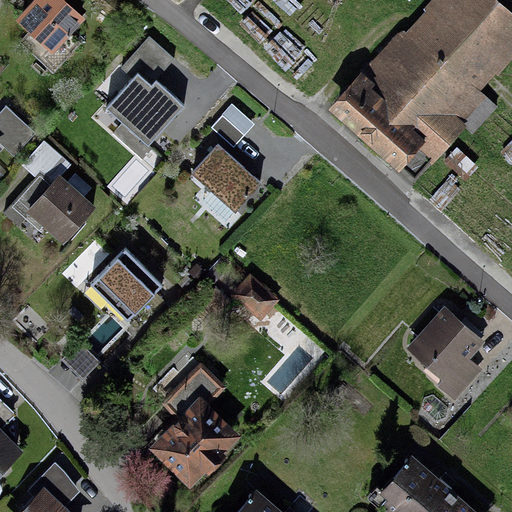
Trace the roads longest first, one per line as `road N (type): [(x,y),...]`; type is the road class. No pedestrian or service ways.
road 1 (residential): [(149,0),(511,312)]
road 2 (residential): [(0,347),(47,394),(136,511)]
